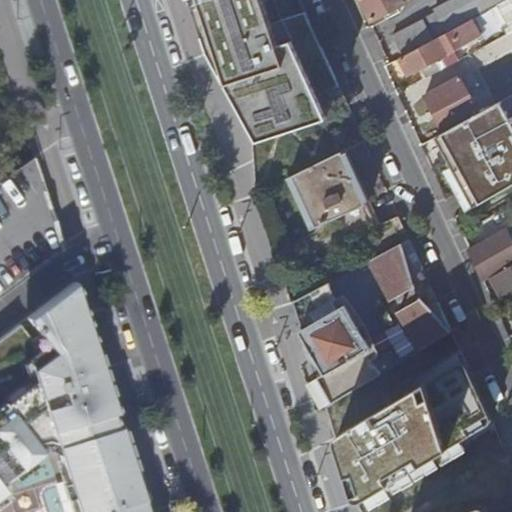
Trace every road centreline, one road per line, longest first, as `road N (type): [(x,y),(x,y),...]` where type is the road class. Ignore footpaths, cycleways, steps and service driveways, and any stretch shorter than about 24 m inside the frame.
road 1 (primary): [(39,0),(205,511)]
road 2 (primary): [(300,511),(136,0)]
road 3 (residential): [(511,394),(332,0)]
